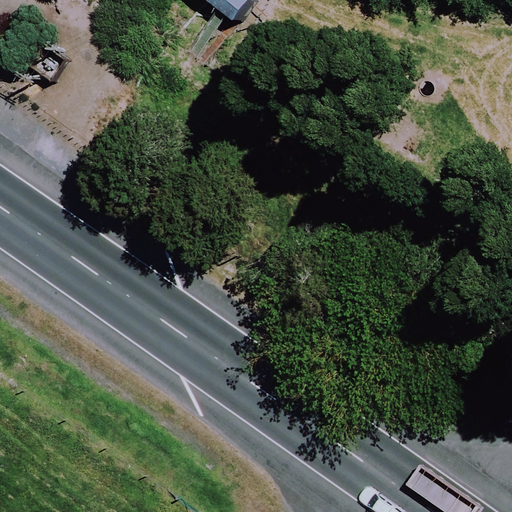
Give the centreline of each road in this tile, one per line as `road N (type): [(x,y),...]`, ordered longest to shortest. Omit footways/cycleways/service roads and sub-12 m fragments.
road 1 (secondary): [(430,511),(0,211)]
road 2 (track): [(511,474),(298,420)]
